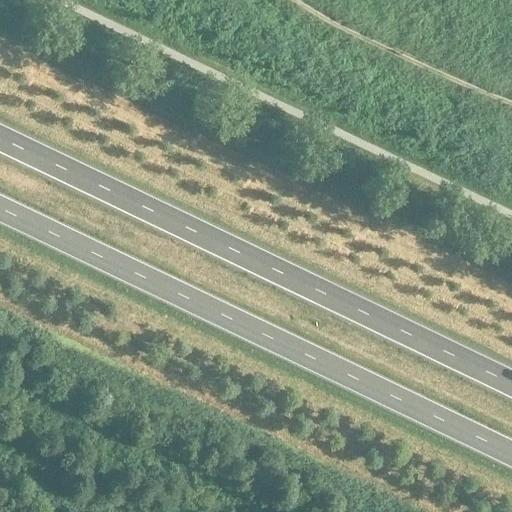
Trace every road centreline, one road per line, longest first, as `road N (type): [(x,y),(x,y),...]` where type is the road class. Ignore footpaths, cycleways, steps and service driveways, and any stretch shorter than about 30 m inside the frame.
road 1 (trunk): [(0,212),(511,463)]
road 2 (trunk): [(511,388),(0,141)]
